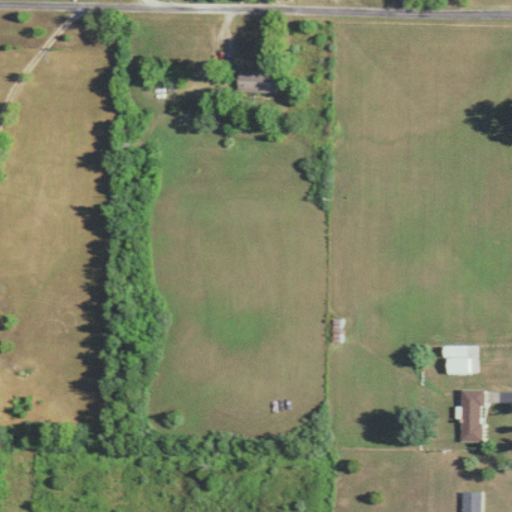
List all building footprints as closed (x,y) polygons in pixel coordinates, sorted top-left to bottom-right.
[(242,92),(281,92),(281,70),(242,70),(242,92)] [(334,341),(342,341),(343,319),(335,319),(334,341)] [(473,356),(450,356),(450,373),(473,373),(473,356)] [(485,441),(486,389),(464,389),(463,441),(485,441)] [(464,491),(464,511),(483,511),(483,491),(464,491)]
